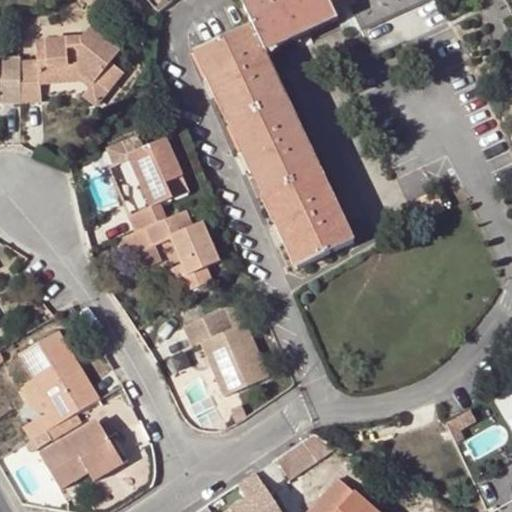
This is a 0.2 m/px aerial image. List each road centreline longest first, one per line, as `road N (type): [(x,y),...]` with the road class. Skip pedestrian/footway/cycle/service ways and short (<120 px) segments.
road 1 (residential): [(196,481),(23,192)]
road 2 (residential): [(196,481),(321,403)]
